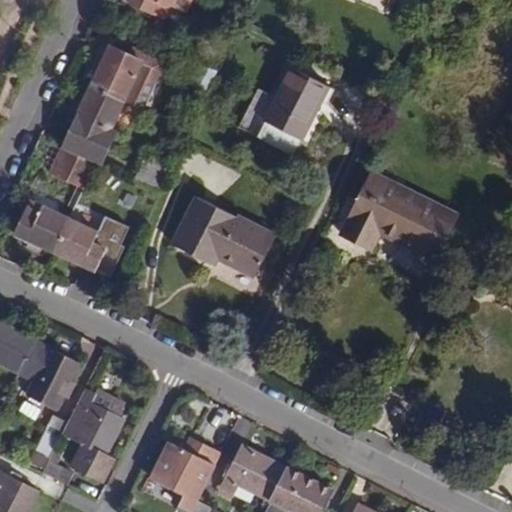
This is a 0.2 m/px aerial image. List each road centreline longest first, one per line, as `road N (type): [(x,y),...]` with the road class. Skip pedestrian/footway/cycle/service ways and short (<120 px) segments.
road 1 (residential): [(473,511),(182,364)]
road 2 (residential): [(182,364),(0,278)]
road 3 (residential): [(0,162),(75,0)]
road 4 (residential): [(106,511),(182,364)]
